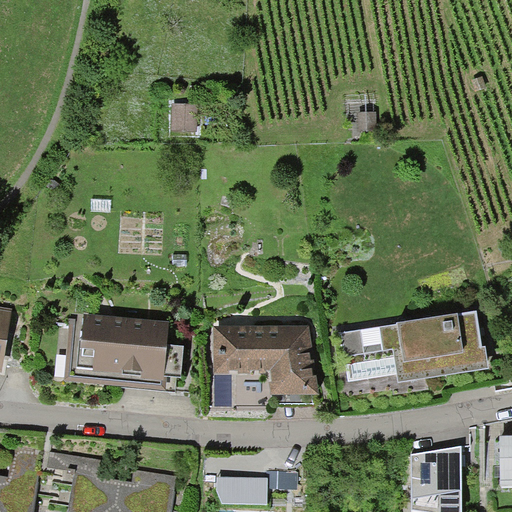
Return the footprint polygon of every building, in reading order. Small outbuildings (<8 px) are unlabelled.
[(373,101),(348,103),(350,131),(375,129),(373,101)] [(196,107),(173,108),(174,133),(196,132),(196,107)] [(0,374),(11,313),(0,311),(0,374)] [(346,394),(481,375),(474,320),(338,339),(346,394)] [(76,381),(161,389),(167,330),(81,322),(76,381)] [(267,401),(311,400),(309,330),(213,332),(214,379),(266,378),(267,401)] [(496,486),(511,486),(511,440),(496,440),(496,486)] [(408,511),(457,511),(456,450),(407,457),(408,511)] [(300,481),(299,466),(277,467),(277,452),(219,454),(219,470),(273,468),(274,482),(300,481)] [(0,511),(30,511),(36,457),(0,453),(0,511)] [(170,511),(176,475),(76,461),(73,481),(68,511),(170,511)] [(273,492),(272,471),(221,473),(222,494),(273,492)]
